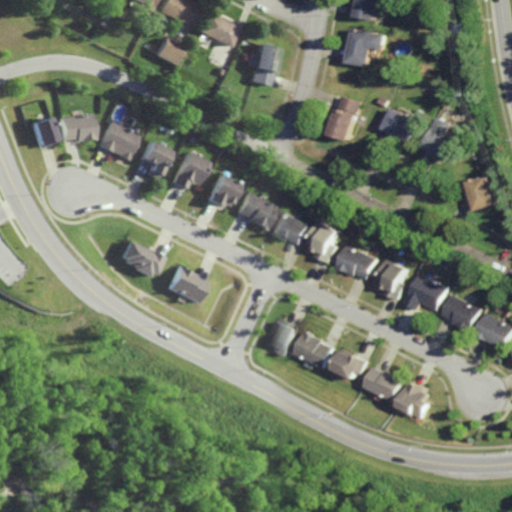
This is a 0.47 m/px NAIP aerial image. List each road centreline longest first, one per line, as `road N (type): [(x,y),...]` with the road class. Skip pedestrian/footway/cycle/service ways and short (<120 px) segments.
road 1 (residential): [(511,465),(438,464),(378,449),(139,328),(87,290),(41,240),(0,156)]
road 2 (residential): [(490,399),(434,352),(142,207),(64,189)]
road 3 (residential): [(280,158),(86,65),(0,73)]
road 4 (residential): [(511,271),(280,158)]
road 5 (residential): [(321,0),(310,76),(280,158)]
